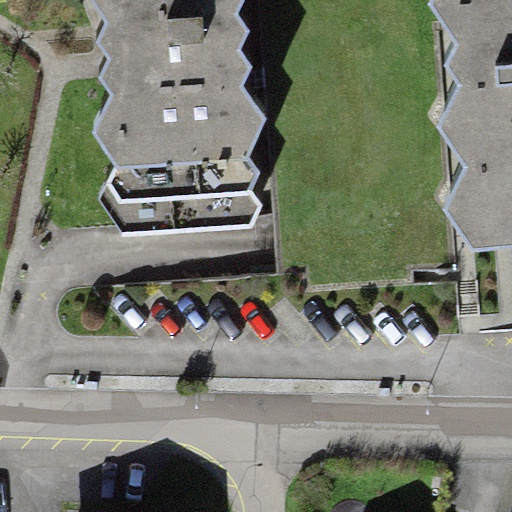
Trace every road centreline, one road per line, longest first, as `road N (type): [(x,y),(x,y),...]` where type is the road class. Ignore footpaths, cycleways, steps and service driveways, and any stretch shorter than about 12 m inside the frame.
road 1 (residential): [(511,433),(244,427)]
road 2 (residential): [(244,427),(0,422)]
